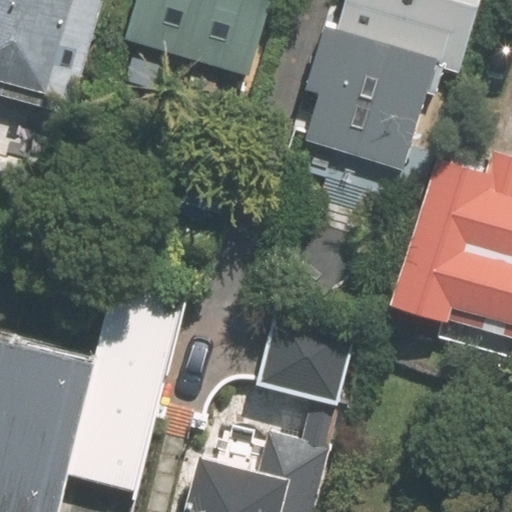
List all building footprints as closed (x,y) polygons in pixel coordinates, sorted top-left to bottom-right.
[(18,79),(77,96),(104,0),(0,0),(0,91),(13,95),(18,79)] [(462,72),(480,0),(345,0),(339,25),(324,21),(306,86),(322,91),(309,140),(405,166),(432,64),(462,72)] [(451,302),(511,318),(511,155),(490,149),(486,164),(432,149),(389,299),(447,315),(451,302)] [(311,511),(361,311),(277,291),(256,378),(311,391),(300,435),(267,427),(259,459),(201,445),(184,511),(311,511)] [(58,511),(100,349),(0,323),(0,501),(42,511),(58,511)]
